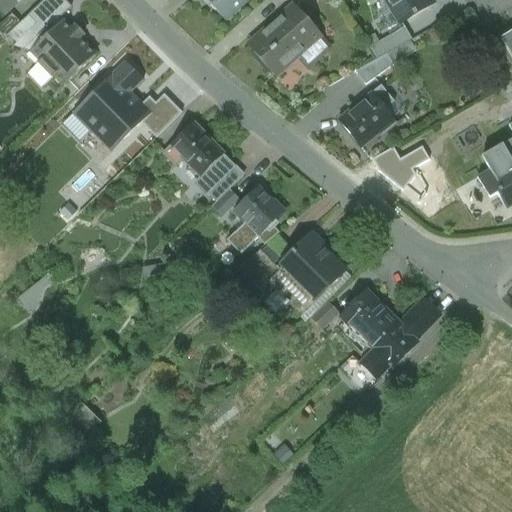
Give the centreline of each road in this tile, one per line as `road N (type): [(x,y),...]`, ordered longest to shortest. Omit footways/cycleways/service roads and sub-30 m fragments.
road 1 (residential): [(432,262),(219,89),(127,0)]
road 2 (track): [(260,511),(481,297)]
